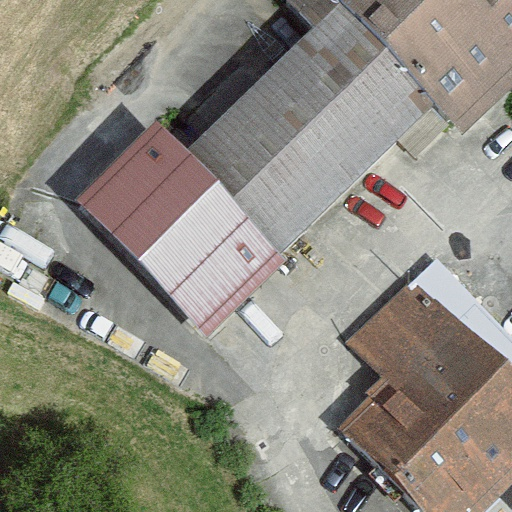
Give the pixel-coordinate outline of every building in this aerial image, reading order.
[(283,0),(320,38),(190,160),(281,256),(441,105),(467,133),(511,91),(511,32),(480,0),(283,0)] [(511,0),(480,0),(511,32),(511,0)] [(190,160),(156,133),(82,206),(213,339),(288,267),(281,256),(190,160)] [(511,323),(464,273),(436,300),(511,378),(511,323)] [(416,278),(351,339),(391,381),(341,429),(419,511),(490,511),(511,492),(511,378),(436,300),(416,278)]
